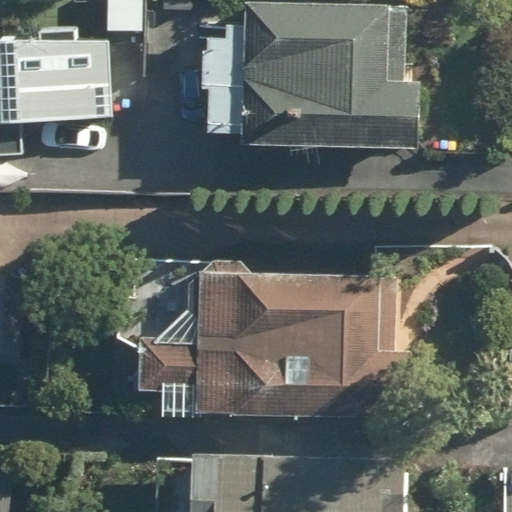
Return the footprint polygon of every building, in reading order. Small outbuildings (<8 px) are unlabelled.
[(410,1),(387,0),(384,0),(241,0),(238,144),(417,148),(419,78),(408,78),(410,1)] [(0,30),(0,150),(24,151),(24,128),(108,129),(110,32),(0,30)] [(134,341),(134,389),(195,389),(195,418),(414,418),(414,349),(377,349),(377,273),(190,274),(190,341),(134,341)] [(0,389),(17,391),(22,277),(0,276),(0,389)] [(400,511),(403,461),(193,450),(189,511),(400,511)] [(0,511),(11,511),(15,470),(0,468),(0,511)]
